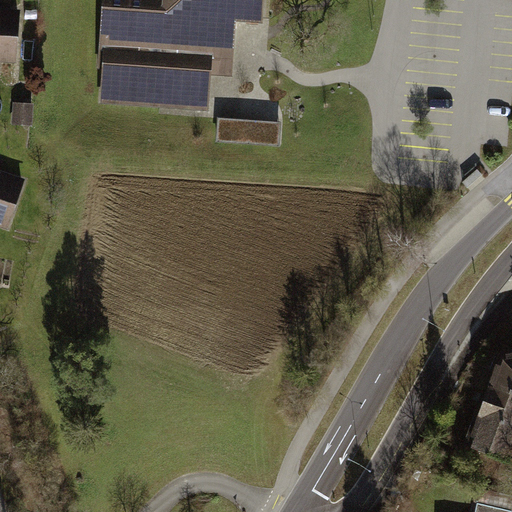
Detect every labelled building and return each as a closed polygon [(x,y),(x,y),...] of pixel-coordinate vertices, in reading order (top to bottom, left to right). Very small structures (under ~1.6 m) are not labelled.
[(107,65),(105,99),(206,106),(209,70),(212,14),(233,16),(260,18),(261,0),(107,0),(103,64),(107,65)] [(18,13),(0,12),(0,57),(15,58),(18,13)] [(229,71),(233,16),(212,14),(209,70),(229,71)] [(30,124),(31,111),(16,110),(15,123),(30,124)] [(241,120),(220,119),(219,140),(240,141),(241,120)] [(281,123),(241,120),(240,141),(279,144),(281,123)] [(0,220),(9,224),(23,181),(0,173),(0,220)] [(511,351),(501,354),(469,444),(510,458),(511,452),(511,351)] [(508,511),(509,509),(493,506),(495,499),(480,496),(476,511),(508,511)]
